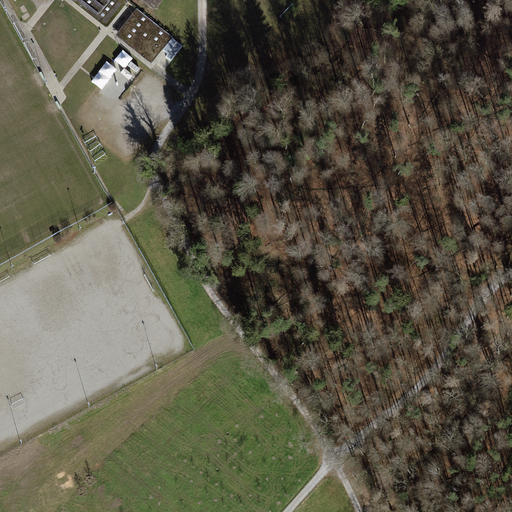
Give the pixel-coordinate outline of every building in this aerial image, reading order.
[(128,0),(73,0),(72,2),(110,28),(128,0)] [(143,0),(157,10),(164,0),(143,0)] [(128,30),(122,39),(150,59),(170,32),(138,10),(126,28),(128,30)] [(165,50),(174,57),(183,45),(174,38),(165,50)] [(61,218),(71,228),(122,183),(113,173),(61,218)] [(135,198),(85,245),(96,257),(146,209),(135,198)]
